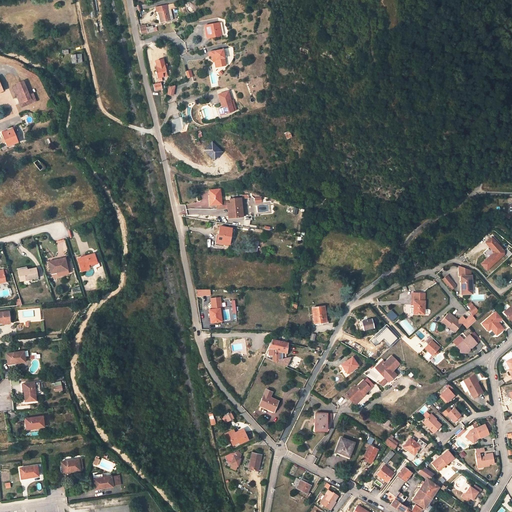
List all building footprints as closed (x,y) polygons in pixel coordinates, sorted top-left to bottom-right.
[(172,20),(170,9),(158,11),(160,18),(162,18),(163,21),(172,20)] [(207,31),(208,30),(210,37),(222,35),(219,23),(205,26),(207,31)] [(224,65),(221,49),(209,52),(211,61),(215,60),(217,67),(224,65)] [(155,66),(153,66),(157,82),(161,80),(160,77),(166,76),(163,66),(167,65),(166,62),(163,63),(161,58),(154,60),(155,66)] [(17,85),(13,87),(21,107),(36,101),(33,94),(29,95),(23,81),(16,84),(17,85)] [(161,89),(160,83),(153,85),(154,91),(161,89)] [(165,95),(172,96),(174,87),(167,85),(165,95)] [(223,107),(221,108),(223,114),(234,111),(232,105),(234,104),(233,100),(231,101),(228,91),(218,94),(221,104),(222,104),(223,107)] [(198,110),(200,120),(218,116),(216,107),(211,108),(211,107),(198,110)] [(12,128),(2,133),(7,146),(18,142),(12,128)] [(211,142),(205,149),(214,159),(221,152),(211,142)] [(33,162),(37,170),(41,168),(36,160),(33,162)] [(220,189),(209,190),(210,200),(211,205),(216,204),(216,210),(225,209),(226,218),(243,217),(241,198),(230,199),(230,201),(221,202),(220,189)] [(289,205),(287,212),(296,215),(298,208),(289,205)] [(229,245),(232,228),(220,226),(218,235),(217,243),(229,245)] [(483,265),(487,270),(504,255),(504,251),(492,238),(490,239),(486,243),(493,251),(493,254),(494,255),(483,265)] [(65,241),(57,243),(59,256),(67,255),(65,241)] [(94,253),(77,259),(81,271),(89,268),(88,264),(96,261),(94,253)] [(482,264),(483,265),(494,255),(493,254),(482,264)] [(65,258),(48,261),(50,273),(55,272),(67,269),(65,258)] [(468,289),(472,289),(471,276),(470,276),(470,270),(459,266),(459,276),(461,276),(461,294),(468,294),(468,289)] [(26,269),(18,271),(20,281),(37,277),(35,267),(26,269)] [(447,276),(442,280),(450,289),(455,285),(447,276)] [(415,305),(415,313),(423,313),(424,300),(424,293),(414,292),(411,292),(411,305),(413,305),(415,305)] [(212,309),(220,308),(218,297),(210,298),(212,309)] [(314,325),(326,324),(324,306),(312,308),(314,325)] [(211,323),(221,321),(220,308),(212,309),(209,310),(211,323)] [(472,315),(473,317),(478,313),(474,308),(469,312),(472,315)] [(392,321),(397,316),(391,310),(386,314),(392,321)] [(9,311),(0,312),(0,322),(1,322),(1,321),(9,320),(9,311)] [(482,323),(486,328),(489,326),(491,328),(496,335),(503,328),(500,324),(498,324),(497,323),(498,322),(502,318),(496,311),(482,323)] [(449,312),(442,321),(448,326),(449,325),(456,331),(462,324),(467,329),(477,320),(473,317),(472,315),(466,320),(463,316),(458,320),(449,312)] [(360,321),(363,329),(374,327),(371,318),(360,321)] [(390,345),(397,338),(387,328),(375,340),(379,344),(384,339),(390,345)] [(464,340),(457,347),(460,350),(460,353),(467,353),(468,351),(471,348),(472,348),(477,343),(481,340),(474,331),(470,335),(464,340)] [(43,332),(26,333),(26,340),(44,339),(43,332)] [(457,347),(464,340),(460,335),(453,341),(457,347)] [(272,339),(264,357),(286,367),(290,357),(282,358),(282,352),(286,352),(287,343),(272,339)] [(439,348),(431,341),(424,348),(432,355),(439,348)] [(23,351),(7,353),(8,363),(25,361),(24,351),(23,351)] [(384,377),(385,379),(393,372),(392,370),(399,364),(391,355),(384,362),(382,360),(375,367),(384,377)] [(352,356),(341,364),(347,372),(358,364),(352,356)] [(385,379),(384,377),(378,383),(381,385),(386,379),(388,381),(395,374),(393,372),(385,379)] [(465,381),(461,383),(467,392),(470,390),(474,398),(484,392),(474,375),(465,381)] [(364,394),(370,388),(363,381),(353,391),(351,388),(345,395),(352,402),(362,392),(364,394)] [(34,382),(23,383),(25,401),(36,400),(34,382)] [(447,388),(440,394),(446,401),(453,394),(451,392),(455,388),(449,384),(446,387),(447,388)] [(272,392),(266,389),(259,405),(273,411),(278,401),(269,397),(272,392)] [(447,414),(454,420),(461,413),(454,407),(452,409),(449,406),(443,412),(446,414),(447,414)] [(224,424),(233,419),(230,413),(225,416),(226,419),(223,421),(224,424)] [(317,424),(316,430),(326,430),(326,421),(330,421),(330,414),(326,413),(315,413),(315,424),(317,424)] [(423,422),(434,432),(441,424),(430,414),(423,422)] [(43,416),(25,418),(27,429),(44,426),(43,416)] [(466,436),(473,442),(476,437),(480,436),(481,437),(489,433),(485,423),(470,430),(466,436)] [(227,433),(232,444),(238,442),(238,444),(248,439),(243,429),(235,433),(234,430),(227,433)] [(351,448),(354,443),(340,438),(335,451),(347,455),(350,448),(351,448)] [(396,446),(388,440),(386,439),(384,443),(394,450),(396,446)] [(409,439),(403,447),(407,449),(408,448),(415,453),(419,447),(409,439)] [(370,445),(363,458),(370,462),(377,449),(370,445)] [(484,447),(476,448),(477,452),(475,452),(477,465),(486,463),(486,464),(489,464),(495,463),(493,453),(485,454),(485,456),(481,457),(480,452),(485,451),(484,447)] [(238,450),(235,452),(232,452),(224,456),(228,463),(230,463),(230,464),(231,464),(229,468),(235,470),(237,466),(238,466),(241,458),(240,457),(241,454),(238,450)] [(391,450),(383,461),(387,464),(394,453),(391,450)] [(437,469),(445,463),(446,464),(454,458),(448,450),(432,463),(437,469)] [(261,454),(252,452),(248,469),(257,471),(261,454)] [(78,459),(61,462),(63,472),(80,470),(78,459)] [(37,465),(20,468),(21,478),(38,476),(37,465)] [(387,482),(394,473),(383,465),(377,474),(387,482)] [(433,474),(423,467),(418,472),(426,479),(428,480),(433,474)] [(404,468),(398,476),(404,481),(411,472),(404,468)] [(94,478),(95,489),(112,486),(112,485),(117,485),(116,476),(111,476),(110,476),(94,478)] [(397,491),(404,481),(398,476),(387,491),(395,497),(399,492),(397,491)] [(376,479),(373,482),(381,489),(384,485),(376,479)] [(425,493),(431,497),(438,487),(428,480),(426,479),(424,482),(430,486),(425,493)] [(310,485),(300,480),(296,487),(296,488),(306,493),(310,485)] [(419,489),(425,493),(430,486),(424,482),(422,481),(420,483),(422,485),(420,487),(419,489)] [(478,493),(480,490),(474,485),(472,488),(469,486),(464,494),(463,493),(461,497),(467,501),(469,498),(471,499),(477,492),(478,493)] [(426,505),(431,497),(425,493),(419,489),(411,500),(423,508),(422,508),(425,510),(428,507),(426,505)] [(335,501),(338,495),(333,492),(333,493),(329,490),(320,502),(330,509),(333,506),(332,505),(335,501)] [(396,508),(399,503),(393,499),(390,504),(396,508)] [(414,505),(411,510),(404,506),(399,503),(396,508),(399,510),(401,511),(402,511),(420,511),(422,510),(414,505)]
